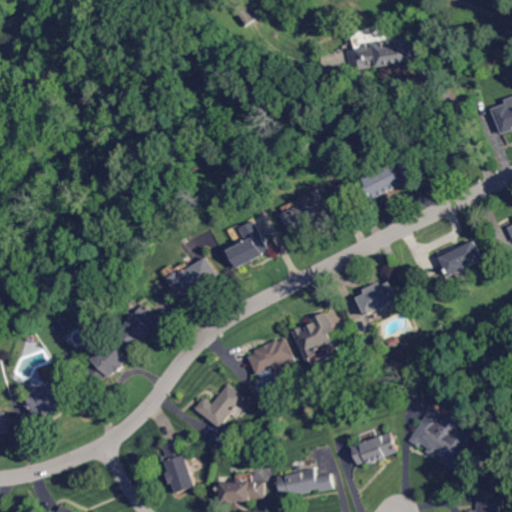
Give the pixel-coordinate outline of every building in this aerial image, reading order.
[(252,27),(249,23),(243,13),(241,10),(239,7),(240,6),(250,0),(255,0),(255,1),(266,18),(263,20),(252,27)] [(403,40),(405,39),(415,38),(418,60),(418,61),(406,62),(402,63),(396,63),(395,63),(375,65),(375,68),(367,69),(359,70),(357,70),(354,50),(360,49),(359,39),(358,39),(358,37),(367,31),(370,29),(387,24),(394,26),(399,34),(403,40)] [(511,130),(510,131),(509,132),(506,133),(505,133),(501,121),(497,110),(496,110),(496,108),(506,104),(510,103),(509,100),(511,98),(511,130)] [(379,198),(376,192),(375,189),(373,186),(372,184),(370,181),(369,179),(375,176),(399,164),(398,163),(397,160),(396,159),(410,152),(412,152),(412,153),(413,153),(414,155),(417,161),(419,166),(422,172),(423,173),(410,180),(411,182),(396,190),(395,191),(394,191),(389,193),(379,198)] [(336,220),(334,221),(332,216),(323,220),(325,222),(322,224),(321,224),(319,225),(319,226),(318,226),(317,223),(308,228),(311,233),(302,237),(300,238),(291,221),(288,215),(288,214),(295,211),(296,210),(308,204),(313,202),(314,201),(323,196),(320,191),(330,186),(331,187),(332,188),(338,200),(341,206),(342,208),(343,210),(343,211),(344,213),(345,215),(346,215),(336,220)] [(244,266),(242,262),(235,248),(238,247),(242,245),(242,244),(243,244),(250,241),(252,240),(251,236),(246,227),(255,222),(261,219),(262,221),(263,222),(267,231),(271,239),(276,250),(256,260),(255,260),(254,261),(253,261),(252,262),(247,264),(244,266)] [(482,250),(485,255),(486,257),(486,258),(486,259),(484,259),(482,260),(477,263),(476,263),(471,266),(468,267),(468,268),(452,276),(450,272),(450,270),(443,257),(442,255),(441,253),(457,246),(458,248),(459,249),(461,247),(476,240),(477,239),(480,245),(482,250)] [(221,275),(216,279),(214,280),(214,281),(215,282),(207,287),(209,290),(208,290),(204,293),(202,294),(201,291),(198,293),(193,297),(191,295),(184,300),(171,278),(172,277),(180,272),(182,275),(192,269),(193,268),(207,259),(210,257),(221,275)] [(370,317),(362,302),(361,299),(370,294),(384,287),(393,283),(402,301),(401,301),(387,308),(375,315),(372,316),(370,317)] [(157,332),(155,330),(149,338),(148,338),(147,339),(146,340),(141,346),(124,331),(132,322),(140,313),(149,303),(157,309),(158,310),(164,316),(166,318),(168,320),(157,332)] [(338,331),(338,332),(333,334),(334,335),(335,337),(336,341),(338,345),(332,348),(330,349),(329,347),(329,346),(327,347),(323,349),(319,351),(321,354),(316,356),(313,358),(310,359),(307,353),(304,345),(303,343),(301,340),(300,337),(299,336),(299,335),(297,332),(296,330),(297,330),(305,326),(307,329),(308,328),(318,323),(316,318),(329,312),(330,314),(338,331)] [(291,345),(293,349),(297,356),(295,357),(287,361),(289,364),(290,366),(281,370),(279,371),(277,366),(277,365),(277,366),(260,374),(259,373),(259,372),(254,362),(252,357),(251,356),(255,354),(258,352),(257,349),(263,346),(266,345),(267,344),(268,344),(270,343),(277,339),(278,341),(278,342),(288,337),(291,345)] [(117,375),(116,376),(113,374),(100,388),(88,376),(87,375),(95,367),(97,364),(100,361),(97,358),(106,349),(115,339),(133,357),(134,358),(125,367),(124,368),(122,370),(119,373),(117,375)] [(73,404),(69,406),(64,408),(62,409),(55,411),(47,414),(46,414),(45,415),(44,415),(41,416),(40,416),(39,417),(38,416),(36,408),(38,407),(39,407),(38,405),(38,404),(37,404),(35,405),(33,402),(32,399),(31,397),(31,396),(31,395),(33,395),(34,394),(35,394),(43,391),(56,386),(69,382),(69,381),(69,383),(74,396),(77,403),(73,404)] [(241,403),(237,409),(234,412),(228,420),(224,425),(223,426),(222,425),(211,417),(209,416),(209,415),(205,412),(200,407),(201,405),(208,397),(215,402),(216,403),(217,401),(218,400),(219,399),(221,396),(228,387),(229,386),(231,385),(232,383),(246,394),(248,395),(244,400),(241,403)] [(471,441),(454,467),(445,461),(447,457),(440,452),(438,455),(436,454),(434,452),(430,449),(432,446),(425,441),(423,444),(416,440),(415,439),(420,432),(426,421),(427,421),(429,417),(435,409),(436,407),(447,414),(448,415),(462,423),(464,425),(462,428),(474,435),(471,441)] [(13,432),(9,433),(4,433),(4,434),(4,436),(0,436),(0,411),(5,411),(9,410),(10,418),(13,432)] [(372,464),(371,460),(362,463),(360,456),(358,450),(356,445),(366,441),(372,439),(379,437),(395,431),(398,440),(402,451),(391,455),(392,457),(387,459),(384,460),(372,464)] [(198,487),(181,492),(177,481),(174,482),(173,480),(171,473),(171,472),(173,472),(165,445),(167,444),(169,444),(178,440),(183,439),(188,455),(192,467),(198,487)] [(320,475),(321,475),(334,472),(336,486),(337,489),(322,491),(322,488),(315,490),(315,492),(299,495),(297,495),(294,496),(294,494),(286,495),(282,475),(296,472),(318,468),(319,467),(320,475)] [(268,497),(267,497),(254,497),(254,501),(241,501),(238,501),(225,501),(225,482),(241,482),(253,482),(254,482),(268,482),(268,497)] [(505,507),(503,506),(502,511),(479,511),(479,509),(480,507),(480,506),(480,488),(503,489),(502,498),(505,498),(505,507)]
